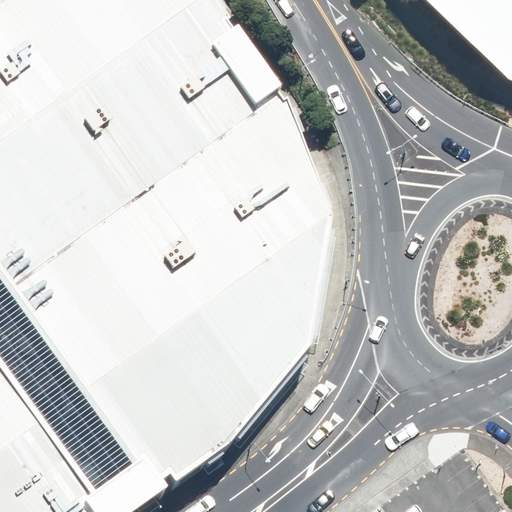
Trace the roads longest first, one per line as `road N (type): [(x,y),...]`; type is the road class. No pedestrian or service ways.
road 1 (secondary): [(399,258),(330,28)]
road 2 (secondary): [(330,28),(401,104),(511,179)]
road 3 (secondary): [(290,501),(313,443),(392,306)]
road 4 (secondary): [(452,382),(290,501)]
road 5 (secondary): [(399,258),(438,202),(469,186),(511,180)]
